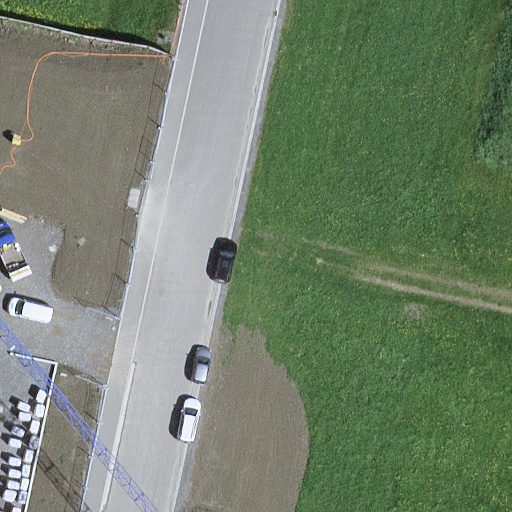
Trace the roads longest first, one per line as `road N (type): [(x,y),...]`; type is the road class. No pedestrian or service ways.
road 1 (unclassified): [(136,511),(243,0)]
road 2 (track): [(328,265),(511,304)]
